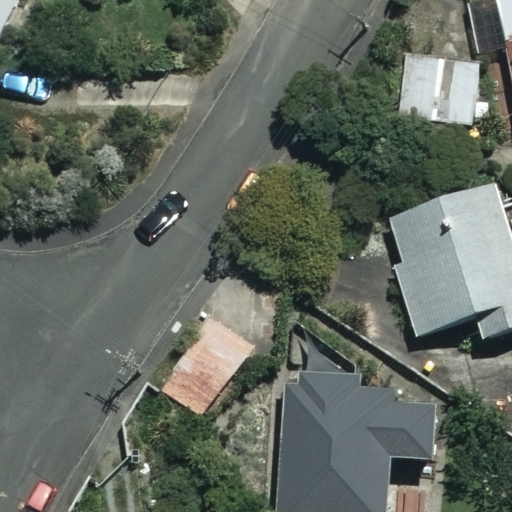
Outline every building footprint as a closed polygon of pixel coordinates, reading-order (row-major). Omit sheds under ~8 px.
[(0,0),(0,28),(13,0),(0,0)] [(511,0),(497,0),(511,71),(511,0)] [(511,230),(496,178),(389,210),(406,265),(391,269),(411,335),(476,316),(481,334),(511,324),(511,230)] [(253,345),(212,315),(161,385),(202,415),(253,345)] [(439,456),(439,376),(284,374),(282,511),(437,511),(438,493),(392,493),(392,455),(439,456)]
